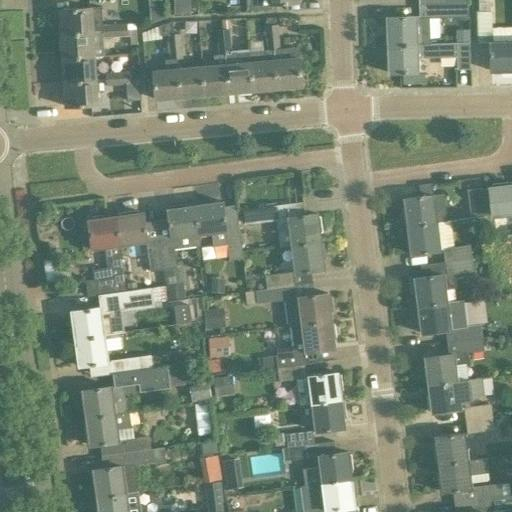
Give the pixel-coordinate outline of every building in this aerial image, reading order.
[(188,0),(174,0),(175,15),(189,14),(188,0)] [(248,0),(249,11),(272,10),(272,4),(298,3),(298,0),(248,0)] [(500,70),(500,73),(511,72),(511,27),(491,28),(490,0),(478,0),(479,11),(476,11),(477,42),(490,41),(490,70),(500,70)] [(384,42),(387,42),(387,44),(430,43),(429,18),(468,17),(468,2),(446,3),(446,2),(419,3),(419,15),(386,16),(387,26),(384,26),(384,42)] [(116,30),(116,24),(102,24),(101,6),(59,9),(61,34),(92,32),(102,31),(103,36),(103,38),(114,37),(113,30),(116,30)] [(227,19),(221,19),(222,29),(216,30),(217,39),(223,39),(224,43),(229,42),(230,42),(229,29),(228,29),(227,19)] [(173,33),(172,21),(160,25),(161,36),(168,35),(168,34),(173,33)] [(113,30),(114,37),(128,36),(128,29),(127,24),(127,23),(116,24),(116,30),(113,30)] [(272,38),(279,38),(278,24),(271,25),(271,24),(265,25),(265,26),(266,35),(272,34),(272,38)] [(469,42),(469,38),(469,29),(456,29),(456,43),(469,42)] [(103,44),(103,38),(103,36),(102,31),(92,32),(61,34),(62,58),(94,55),(104,55),(103,44)] [(180,47),(179,33),(173,33),(168,34),(168,35),(169,45),(174,44),(175,48),(180,47)] [(267,51),(249,52),(250,62),(253,90),(277,87),(274,60),(274,58),(274,50),(280,50),(279,38),(272,38),(272,34),(266,35),(267,51)] [(204,94),(228,92),(225,64),(224,54),(230,53),(229,50),(231,50),(230,42),(229,42),(224,43),(223,39),(217,39),(219,55),(214,55),(215,65),(201,66),(204,94)] [(469,42),(430,43),(387,44),(387,53),(385,54),(385,69),(388,69),(388,72),(417,72),(417,58),(456,57),(456,69),(470,68),(469,42)] [(181,58),(180,47),(175,48),(174,44),(169,45),(170,59),(165,60),(166,70),(152,71),(154,99),(179,96),(177,69),(176,59),(181,58)] [(274,58),(274,60),(277,87),(301,85),(298,48),(280,50),(274,50),(274,58)] [(231,50),(229,50),(230,53),(224,54),(225,64),(228,92),(253,90),(250,62),(238,63),(236,50),(231,50)] [(94,55),(62,58),(64,82),(95,80),(94,55)] [(204,94),(201,66),(177,69),(179,96),(204,94)] [(131,84),(130,71),(119,72),(120,78),(116,78),(117,85),(131,84)] [(105,73),(106,85),(117,85),(116,78),(120,78),(119,72),(105,73)] [(95,80),(64,82),(66,106),(97,104),(95,80)] [(511,184),(489,187),(492,215),(511,212),(511,184)] [(467,189),(470,217),(485,215),(482,192),(482,188),(467,189)] [(408,225),(436,222),(432,194),(404,198),(405,207),(403,207),(405,224),(407,224),(408,225)] [(222,201),(213,202),(212,199),(197,201),(197,205),(195,205),(199,233),(211,232),(213,247),(227,245),(229,260),(243,259),(236,209),(224,211),(222,201)] [(156,219),(159,242),(163,270),(177,268),(174,249),(200,245),(199,233),(195,205),(186,206),(185,203),(169,205),(170,208),(167,209),(168,218),(156,219)] [(316,213),(288,216),(284,217),(283,204),(242,209),(244,222),(276,218),(280,247),(292,245),(320,241),(319,232),(321,231),(319,216),(317,216),(316,213)] [(118,212),(118,215),(115,216),(119,244),(146,240),(146,244),(150,271),(163,270),(159,242),(156,219),(144,220),(143,212),(133,213),(133,210),(118,212)] [(88,296),(101,294),(125,290),(119,244),(115,216),(106,217),(106,213),(91,215),(91,219),(87,219),(89,235),(81,236),(83,249),(105,246),(108,267),(92,269),(94,279),(86,280),(88,296)] [(411,251),(411,253),(440,250),(439,248),(436,222),(408,225),(409,235),(406,235),(408,252),(411,251)] [(320,244),(320,241),(292,245),(295,272),(323,269),(322,259),(325,259),(323,243),(320,244)] [(470,244),(442,248),(444,261),(472,257),(470,244)] [(72,279),(70,267),(58,269),(56,254),(44,256),(46,270),(48,282),(72,279)] [(472,258),(472,257),(444,261),(446,275),(474,271),(472,258)] [(290,272),(265,275),(267,288),(292,285),(290,272)] [(418,305),(447,302),(443,274),(414,277),(416,287),(412,287),(414,302),(418,302),(418,305)] [(210,292),(223,292),(224,278),(210,278),(210,292)] [(136,281),(126,282),(126,289),(137,288),(136,281)] [(185,298),(183,282),(167,284),(169,300),(185,298)] [(287,326),(302,324),(330,320),(329,311),(332,311),(330,295),(327,296),(327,292),(293,297),(292,285),(267,288),(267,289),(244,292),(246,303),(257,302),(257,303),(284,300),(287,326)] [(128,290),(125,290),(101,294),(103,308),(130,304),(128,290)] [(447,302),(418,305),(419,314),(416,315),(418,330),(421,330),(422,333),(453,329),(453,327),(467,326),(464,300),(447,302)] [(72,335),(74,335),(75,338),(103,334),(99,306),(71,310),(72,319),(70,320),(72,335)] [(225,326),(224,308),(204,309),(206,328),(225,326)] [(330,320),(302,324),(287,326),(288,326),(291,326),(293,346),(276,348),(277,354),(275,354),(275,356),(262,357),(263,362),(254,363),(255,369),(276,366),(277,367),(303,364),(301,352),(334,348),(332,338),(335,338),(333,322),(330,323),(330,320)] [(453,327),(453,329),(455,341),(482,337),(480,324),(467,326),(453,327)] [(76,362),(78,362),(79,366),(107,362),(103,334),(75,338),(76,346),(74,347),(76,362)] [(230,355),(229,337),(208,338),(210,356),(230,355)] [(482,337),(455,341),(456,353),(457,354),(468,353),(484,351),(482,339),(482,337)] [(426,366),(422,366),(424,378),(428,378),(429,384),(457,381),(455,365),(469,363),(468,353),(457,354),(456,353),(454,353),(425,357),(426,366)] [(151,356),(111,361),(112,373),(152,368),(151,356)] [(312,403),(340,400),(339,390),(342,390),(340,375),(337,375),(336,372),(305,376),(303,364),(277,367),(268,369),(269,381),(278,380),(278,381),(296,379),(299,406),(312,404),(312,403)] [(83,414),(85,414),(86,417),(129,411),(127,397),(125,398),(123,385),(139,383),(140,393),(170,389),(168,367),(152,369),(152,368),(112,373),(114,385),(82,389),(83,399),(81,399),(83,414)] [(215,397),(235,394),(232,375),(212,377),(215,397)] [(432,408),(432,412),(463,408),(463,407),(462,403),(471,399),(484,395),(482,378),(457,381),(429,384),(430,393),(426,393),(428,409),(432,408)] [(191,402),(211,399),(208,379),(200,380),(201,385),(189,387),(191,402)] [(340,400),(312,403),(312,404),(316,432),(344,428),(343,418),(345,418),(343,402),(341,402),(340,400)] [(194,404),(196,419),(209,418),(207,402),(194,404)] [(491,403),(463,407),(465,420),(492,417),(491,403)] [(90,445),(119,441),(117,430),(131,424),(129,411),(86,417),(87,426),(85,426),(87,442),(89,441),(90,445)] [(467,433),(494,429),(492,417),(465,420),(467,433)] [(211,434),(209,418),(197,420),(199,436),(211,434)] [(287,447),(314,443),(313,430),(275,435),(276,445),(287,444),(287,447)] [(439,464),(467,460),(464,432),(435,436),(437,445),(433,445),(435,461),(438,460),(439,464)] [(133,437),(121,439),(123,452),(150,449),(148,435),(133,437)] [(201,454),(217,452),(216,440),(200,442),(201,454)] [(283,460),(316,455),(314,443),(287,447),(282,448),(283,460)] [(135,465),(152,462),(150,449),(123,452),(125,466),(135,465)] [(305,485),(323,483),(351,479),(349,470),(352,469),(350,454),(347,454),(347,451),(319,455),(320,467),(303,469),(305,485)] [(203,479),(222,477),(218,454),(200,456),(203,479)] [(221,457),(224,487),(235,485),(232,456),(221,457)] [(467,460),(439,464),(440,472),(437,473),(438,488),(442,487),(443,492),(471,488),(469,475),(489,473),(487,458),(468,460),(467,460)] [(122,466),(122,465),(93,468),(95,478),(92,478),(94,494),(97,493),(97,496),(138,491),(135,465),(125,466),(122,466)] [(351,479),(323,483),(305,485),(300,486),(303,511),(302,511),(322,511),(323,511),(354,507),(353,497),(356,497),(354,481),(351,482),(351,479)] [(204,483),(205,494),(205,497),(224,495),(222,481),(208,483),(204,483)] [(501,483),(475,486),(477,499),(502,496),(501,483)] [(141,511),(138,491),(97,496),(98,505),(96,505),(96,511),(141,511)] [(494,511),(495,510),(511,508),(511,494),(502,496),(477,499),(478,511),(474,511),(471,511),(494,511)]
